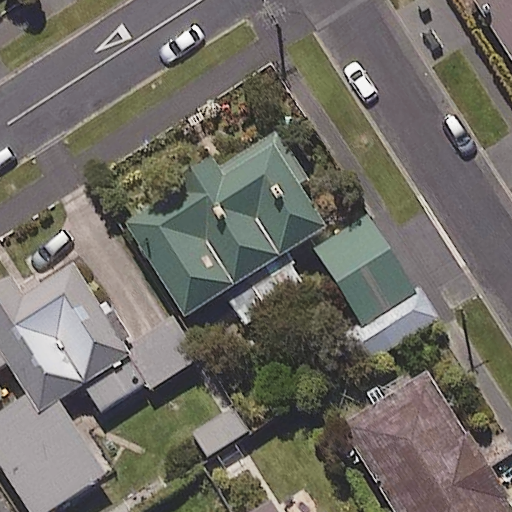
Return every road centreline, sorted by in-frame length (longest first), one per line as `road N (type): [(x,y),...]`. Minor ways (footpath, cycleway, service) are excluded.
road 1 (residential): [(511,269),(340,0)]
road 2 (residential): [(0,127),(199,0)]
